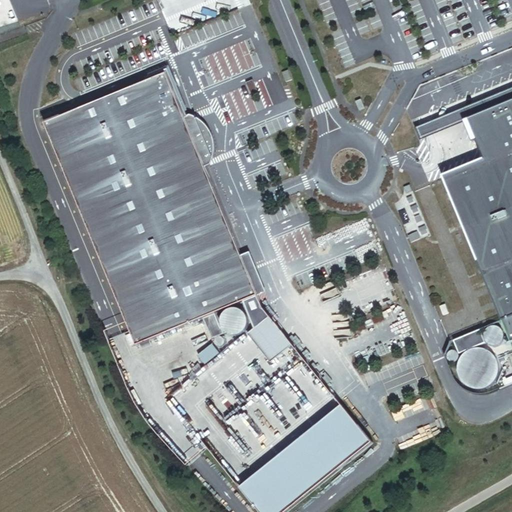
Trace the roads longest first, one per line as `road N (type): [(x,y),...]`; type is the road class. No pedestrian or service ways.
road 1 (unclassified): [(0,159),(83,365),(140,484),(162,511)]
road 2 (unclassified): [(280,0),(336,139)]
